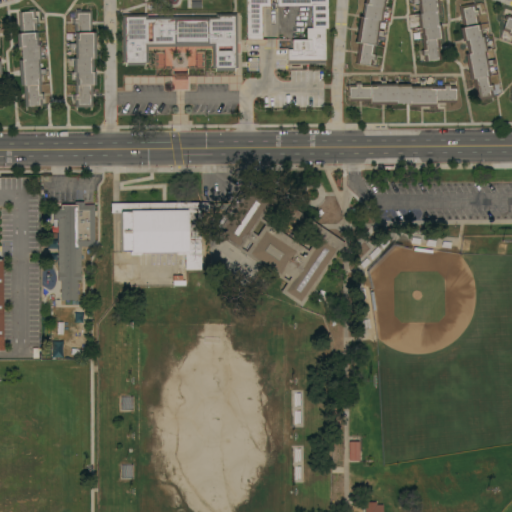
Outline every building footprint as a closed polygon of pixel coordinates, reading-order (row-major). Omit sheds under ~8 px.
[(325,0),(326,28),(323,28),(323,63),(286,63),(286,49),(291,49),(290,39),(305,39),(305,27),(310,27),(310,5),(275,6),(275,0),(268,0),(268,6),(260,6),(261,39),(245,39),(245,0),(325,0)] [(359,16),(362,17),(364,3),(364,0),(385,0),(384,6),(387,7),(387,9),(383,8),(381,20),(379,20),(378,30),(384,31),(383,35),(377,34),(374,54),(376,54),(375,60),(373,59),(372,65),(355,63),(358,42),(355,42),(359,16)] [(417,13),(419,13),(417,3),(411,4),(411,0),(437,0),(439,11),(436,12),(437,25),(440,25),(442,38),(438,38),(440,59),(424,61),(424,54),(421,55),(421,49),(424,49),(423,40),(422,40),(420,28),(419,28),(417,13)] [(465,54),(467,53),(464,40),(462,41),(460,27),(463,27),(459,6),(475,2),(476,10),(479,9),(480,14),(478,15),(482,36),(484,36),(486,50),(485,51),(486,60),(492,59),(493,63),(487,65),(491,84),(493,84),(494,89),(492,90),(493,97),(477,100),(473,78),(469,79),(465,54)] [(16,33),(19,33),(18,12),(35,10),(35,17),(38,17),(38,22),(36,22),(37,42),(41,42),(41,44),(39,44),(40,56),(44,56),(44,58),(39,59),(39,69),(45,68),(46,73),(40,73),(42,105),(25,106),(24,85),(20,85),(18,60),(21,59),(21,46),(17,46),(16,33)] [(95,58),(93,58),(93,72),(95,71),(95,85),(92,85),(92,106),(75,107),(75,99),(73,99),(73,94),(75,94),(75,74),(71,74),(71,71),(73,71),(73,60),(69,60),(69,57),(75,57),(75,47),(68,47),(68,43),(74,43),(74,23),(72,23),(72,18),(74,18),(74,10),(91,10),(91,32),(95,32),(95,58)] [(232,70),(214,70),(214,68),(212,68),(212,46),(147,46),(148,62),(145,63),(146,65),(125,65),(125,63),(123,63),(122,14),(148,13),(148,16),(216,15),(231,15),(232,70)] [(511,35),(508,34),(509,32),(502,30),(508,14),(511,15),(511,35)] [(409,106),(409,103),(395,103),(395,104),(370,104),(370,100),(349,101),(349,84),(355,84),(355,81),(360,81),(361,84),(381,83),(381,80),(385,80),(385,83),(396,83),(396,84),(409,84),(410,86),(420,85),(420,79),(424,79),(424,86),(444,85),(444,83),(449,83),(449,85),(456,85),(456,102),(435,102),(435,106),(409,106)] [(280,292),(286,282),(219,236),(220,234),(213,229),(240,189),(247,195),(256,182),(344,242),(301,306),(280,292)] [(58,218),(53,218),(53,207),(61,207),(61,204),(74,204),(74,201),(84,201),(84,204),(94,204),(94,246),(81,246),(81,280),(77,280),(77,300),(61,300),(61,280),(58,280),(58,218)] [(208,202),(208,211),(201,211),(201,269),(185,269),(185,254),(177,254),(177,252),(140,252),(140,255),(130,255),(130,251),(121,251),(120,212),(111,212),(111,203),(208,202)] [(348,441),(359,441),(359,460),(349,460),(348,441)] [(365,511),(365,502),(376,502),(376,504),(382,504),(382,511),(365,511)]
